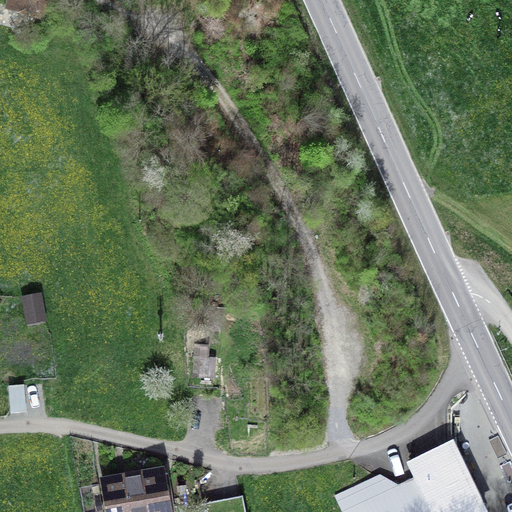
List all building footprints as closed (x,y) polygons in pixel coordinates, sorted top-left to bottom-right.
[(12,0),(10,7),(39,15),(43,0),(12,0)] [(23,299),(32,325),(49,319),(40,294),(23,299)] [(36,359),(33,340),(13,343),(16,362),(36,359)] [(212,377),(213,361),(203,360),(201,376),(212,377)] [(420,461),(427,477),(416,482),(430,511),(480,511),(449,447),(420,461)] [(167,511),(161,473),(104,482),(109,511),(167,511)] [(430,511),(416,482),(351,511),(430,511)]
